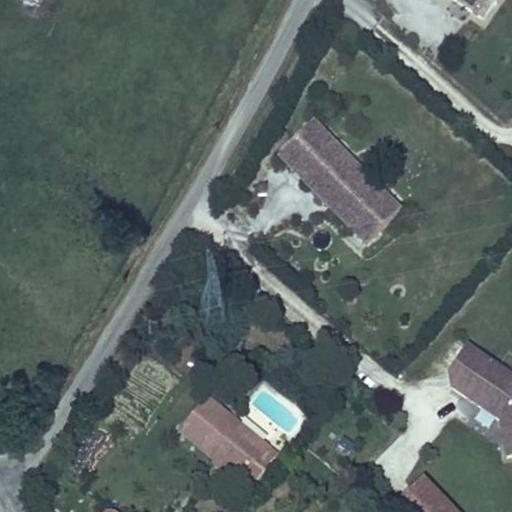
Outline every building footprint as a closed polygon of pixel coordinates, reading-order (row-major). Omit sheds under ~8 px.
[(485,22),(499,0),(450,0),(460,6),(463,1),(475,8),(472,13),(485,22)] [(472,13),(475,8),(463,1),(460,6),(472,13)] [(374,258),(410,224),(324,138),(290,171),(374,258)] [(511,375),(471,344),(452,370),(454,384),(468,395),(471,391),(484,401),(481,404),(503,421),(511,452),(511,375)] [(481,404),(484,401),(471,391),(468,395),(481,404)] [(239,479),(267,447),(209,399),(182,433),(239,479)] [(0,425),(12,413),(0,400),(0,425)] [(239,479),(249,488),(277,456),(267,447),(239,479)] [(401,511),(455,511),(428,481),(398,508),(401,511)]
